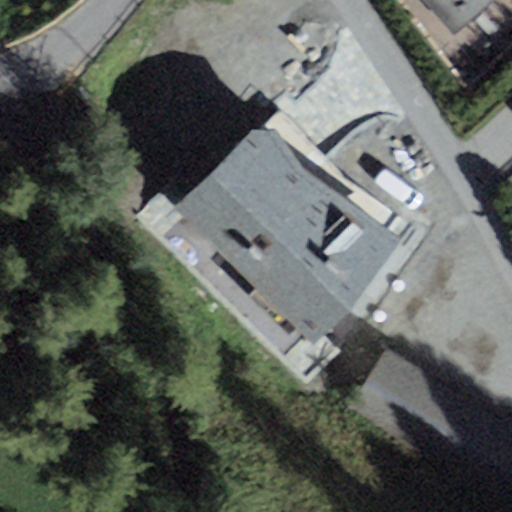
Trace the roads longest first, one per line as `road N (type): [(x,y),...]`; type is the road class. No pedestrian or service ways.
road 1 (residential): [(511,265),(470,183),(350,0)]
road 2 (residential): [(0,79),(20,77),(74,46),(114,0)]
